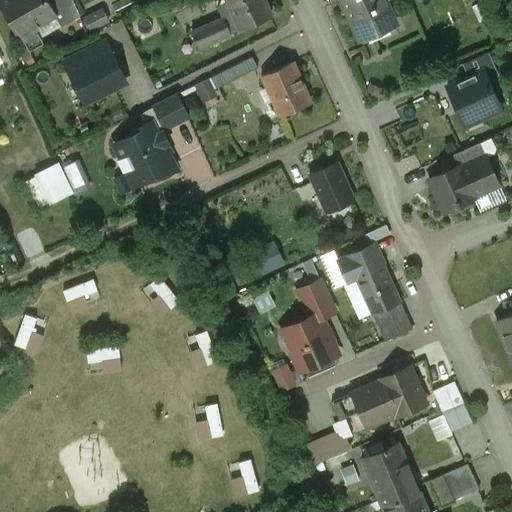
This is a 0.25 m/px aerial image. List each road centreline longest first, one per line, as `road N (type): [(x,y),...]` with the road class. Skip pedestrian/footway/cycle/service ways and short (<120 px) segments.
road 1 (residential): [(421,257),(304,0)]
road 2 (residential): [(511,463),(421,257)]
